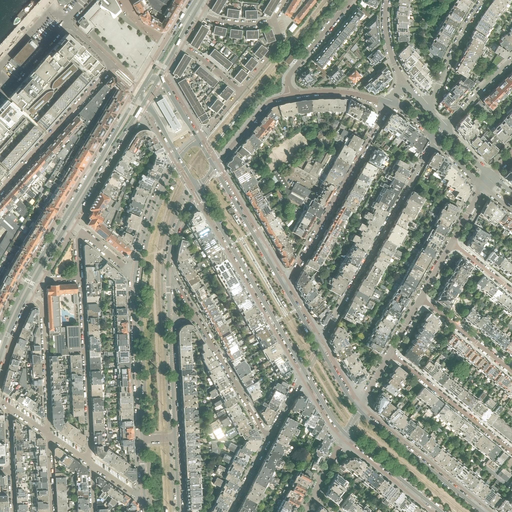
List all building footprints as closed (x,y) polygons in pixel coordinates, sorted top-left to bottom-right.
[(90,20),(100,9),(103,7),(110,12),(114,14),(114,15),(115,15),(115,14),(116,14),(117,13),(120,10),(121,9),(119,6),(115,0),(98,0),(98,1),(97,0),(97,1),(82,18),(81,17),(77,22),(79,24),(80,24),(79,26),(78,26),(78,27),(79,28),(84,33),(87,35),(88,34),(92,29),(89,25),(89,24),(88,23),(90,20)] [(136,10),(146,4),(148,2),(146,0),(140,0),(133,5),(136,10)] [(146,0),(148,2),(150,6),(151,7),(156,11),(160,13),(163,14),(167,7),(171,1),(170,0),(146,0)] [(221,9),(223,4),(217,0),(214,5),(221,9)] [(296,7),(298,2),(294,0),(292,0),(290,4),(296,8),(297,7),(296,7)] [(466,8),(468,6),(458,0),(455,0),(454,1),(453,4),(464,11),(465,11),(467,9),(466,8)] [(506,6),(498,0),(493,0),(492,1),(492,2),(492,3),(502,11),(504,8),(504,9),(506,6)] [(165,16),(172,20),(176,13),(180,6),(171,1),(163,14),(165,16)] [(313,6),(307,1),(306,2),(307,3),(304,6),(309,10),(313,6)] [(409,7),(410,4),(398,1),(398,5),(396,4),(396,7),(398,7),(398,8),(413,10),(413,7),(409,7)] [(272,11),(275,6),(268,2),(266,7),(272,11)] [(502,11),(492,3),(490,5),(489,5),(488,6),(488,7),(488,8),(498,16),(500,13),(500,14),(503,11),(502,11)] [(136,10),(139,15),(151,7),(150,6),(146,4),(136,10)] [(287,10),(292,13),(293,12),(292,12),(295,8),(296,9),(296,8),(290,4),(287,9),(287,10)] [(464,11),(453,4),(449,10),(461,17),(463,14),(463,13),(464,11)] [(218,14),(221,9),(214,5),(211,10),(218,14)] [(305,15),(309,10),(304,6),(301,10),(300,10),(305,15)] [(142,21),(153,27),(157,22),(158,20),(150,16),(153,13),(154,14),(156,11),(151,7),(139,15),(142,21)] [(270,16),(272,11),(266,7),(263,12),(265,13),(264,15),(266,17),(268,15),(270,16)] [(358,19),(363,13),(361,11),(357,8),(354,11),(353,11),(352,12),(353,13),(352,14),(358,19)] [(498,16),(488,8),(486,10),(485,10),(484,12),(485,13),(484,14),(495,21),(496,19),(497,19),(499,16),(498,16)] [(233,9),(232,17),(238,18),(238,17),(240,17),(240,15),(238,14),(239,10),(233,9)] [(251,10),(251,18),(257,18),(258,17),(260,17),(260,14),(257,14),(256,10),(251,10)] [(305,15),(300,10),(299,11),(300,12),(297,15),(302,19),(305,15)] [(460,20),(461,17),(449,10),(446,16),(457,22),(458,20),(460,20)] [(356,22),(358,19),(352,14),(351,14),(350,15),(349,16),(349,17),(347,19),(354,25),(356,26),(358,24),(356,22)] [(495,21),(484,14),(482,16),(481,18),(481,19),(492,27),(495,21)] [(302,19),(297,15),(295,18),(294,17),(293,18),(294,19),(293,20),(298,24),(302,19)] [(166,30),(172,20),(165,16),(160,23),(159,22),(158,22),(157,22),(153,27),(160,31),(166,30)] [(364,27),(367,31),(377,23),(375,21),(377,20),(377,18),(376,17),(376,16),(364,27)] [(457,22),(446,16),(443,21),(454,28),(455,26),(457,26),(458,23),(457,22)] [(352,30),(356,26),(354,25),(347,19),(346,21),(345,21),(344,23),(352,30)] [(489,32),(492,27),(481,19),(479,21),(478,21),(477,23),(478,24),(477,25),(489,32)] [(455,29),(454,28),(443,21),(440,27),(451,34),(452,32),(453,32),(455,29)] [(352,30),(344,23),(343,23),(342,25),(342,26),(341,28),(349,35),(352,30)] [(377,23),(367,31),(364,34),(368,38),(377,29),(376,28),(377,27),(377,25),(376,24),(377,23)] [(199,30),(205,34),(208,29),(209,27),(208,26),(205,24),(204,26),(202,25),(199,30)] [(489,32),(477,25),(476,26),(475,27),(474,28),(474,29),(474,30),(475,30),(485,37),(489,32)] [(451,34),(440,27),(438,30),(437,33),(448,39),(449,38),(451,37),(452,35),(451,34)] [(345,39),(349,35),(341,28),(339,29),(338,29),(337,31),(345,39)] [(378,30),(377,29),(368,38),(365,41),(369,45),(378,36),(377,35),(378,33),(378,32),(377,31),(378,30)] [(203,39),(205,34),(199,30),(196,35),(203,39)] [(472,38),(486,47),(486,46),(485,46),(485,45),(485,44),(483,43),(487,38),(485,37),(475,30),(474,31),(472,32),(473,34),(470,37),(472,38)] [(345,39),(337,31),(336,31),(336,32),(335,33),(335,34),(334,36),(342,43),(345,39)] [(409,33),(398,34),(398,35),(396,35),(396,37),(398,37),(398,41),(399,40),(400,42),(408,40),(409,40),(409,36),(415,35),(415,33),(409,33)] [(448,39),(437,33),(434,39),(445,45),(446,44),(447,43),(449,41),(448,39)] [(511,36),(509,33),(507,35),(506,34),(503,37),(506,40),(511,45),(511,36)] [(45,131),(103,67),(94,60),(83,50),(83,49),(66,34),(56,45),(47,55),(37,67),(27,77),(17,88),(18,88),(8,98),(45,131)] [(275,40),(273,34),(265,37),(267,43),(273,41),(275,40)] [(200,44),(203,39),(196,35),(193,40),(200,44)] [(339,47),(342,43),(334,36),(332,38),(331,38),(330,40),(339,47)] [(378,37),(378,36),(369,45),(366,47),(370,52),(379,43),(377,41),(379,40),(379,38),(378,37)] [(511,48),(511,46),(511,45),(506,40),(503,37),(500,39),(502,41),(499,43),(499,44),(500,45),(499,46),(508,51),(508,52),(511,49),(511,48)] [(483,51),(486,47),(472,38),(469,42),(468,41),(466,45),(467,46),(466,47),(466,48),(481,57),(484,51),(483,51)] [(19,66),(38,46),(30,39),(11,59),(19,66)] [(446,47),(445,45),(434,39),(431,44),(443,52),(444,52),(443,51),(443,50),(444,50),(446,47)] [(197,49),(200,44),(193,40),(190,45),(197,49)] [(335,51),(339,47),(330,40),(328,42),(328,43),(327,44),(335,51)] [(402,61),(413,51),(410,48),(413,45),(411,43),(413,41),(412,40),(408,44),(404,47),(399,52),(397,54),(398,56),(399,57),(399,58),(399,59),(400,60),(401,61),(402,61)] [(335,51),(327,44),(325,46),(324,46),(323,48),(332,55),(335,51)] [(443,52),(431,44),(428,49),(432,54),(433,53),(440,57),(441,55),(442,55),(443,52)] [(258,49),(264,54),(267,50),(261,45),(258,49)] [(508,51),(499,46),(498,45),(493,51),(498,55),(500,53),(503,55),(504,55),(508,52),(508,51)] [(332,55),(323,48),(321,50),(321,51),(320,53),(328,60),(332,55)] [(481,57),(466,48),(465,48),(464,50),(464,51),(462,54),(463,55),(475,62),(476,63),(477,62),(478,60),(479,61),(481,58),(480,57),(481,57)] [(209,55),(214,58),(219,52),(214,49),(209,55)] [(260,59),(264,54),(258,49),(254,54),(260,59)] [(374,64),(383,56),(380,53),(381,53),(380,52),(380,51),(379,50),(378,49),(377,49),(374,52),(373,51),(372,50),(369,53),(370,54),(367,57),(369,60),(370,62),(369,62),(371,64),(373,63),(374,64)] [(415,49),(413,51),(402,61),(401,62),(401,64),(403,66),(402,66),(402,67),(403,68),(404,69),(405,69),(406,70),(417,59),(413,54),(417,51),(415,49)] [(214,58),(218,62),(223,56),(219,52),(214,58)] [(289,64),(296,55),(292,52),(285,61),(289,64)] [(328,60),(320,53),(319,54),(318,55),(316,56),(325,64),(328,60)] [(441,57),(440,57),(433,53),(432,54),(439,62),(441,57)] [(181,59),(188,63),(191,58),(190,58),(184,54),(181,59)] [(471,68),(475,62),(463,55),(462,55),(460,57),(460,58),(458,61),(468,68),(472,70),(473,69),(471,68)] [(218,62),(222,66),(227,59),(223,56),(218,62)] [(227,59),(222,66),(227,69),(232,63),(233,64),(238,58),(235,56),(230,62),(227,59)] [(325,64),(316,56),(316,57),(314,58),(315,59),(313,61),(318,66),(322,68),(325,64)] [(247,61),(254,66),(257,62),(251,57),(247,61)] [(420,57),(417,59),(406,70),(405,70),(405,71),(408,73),(407,74),(408,75),(408,76),(409,77),(410,77),(421,67),(417,62),(421,58),(420,57)] [(181,59),(178,64),(185,68),(188,63),(181,59)] [(250,71),(254,66),(247,61),(244,66),(250,71)] [(468,68),(458,61),(457,62),(455,64),(456,65),(453,69),(457,71),(459,73),(465,77),(466,77),(467,76),(469,75),(468,73),(469,73),(466,71),(468,68)] [(354,83),(361,77),(354,69),(357,66),(358,68),(362,65),(360,62),(356,65),(350,70),(352,72),(347,77),(350,80),(351,79),(354,83)] [(182,73),(185,68),(178,64),(175,69),(182,73)] [(415,84),(430,71),(427,67),(424,71),(422,69),(426,65),(425,64),(421,67),(410,77),(410,78),(413,81),(412,81),(413,81),(413,82),(414,83),(415,84)] [(194,73),(199,77),(204,71),(199,67),(194,73)] [(327,79),(329,81),(340,71),(337,67),(327,75),(329,77),(327,79)] [(374,76),(383,86),(387,83),(386,82),(390,78),(390,76),(388,74),(389,72),(388,70),(388,69),(386,67),(385,67),(380,71),(379,69),(376,72),(377,73),(374,76)] [(179,78),(182,73),(175,69),(172,74),(174,75),(173,77),(176,79),(177,77),(179,78)] [(237,73),(243,78),(247,74),(241,69),(237,73)] [(299,83),(299,84),(312,74),(308,69),(304,72),(301,74),(302,75),(299,77),(300,78),(299,79),(298,80),(298,82),(299,83)] [(203,80),(208,74),(204,71),(199,77),(203,80)] [(340,71),(329,81),(332,83),(333,82),(335,84),(344,75),(340,71)] [(364,80),(370,74),(367,71),(361,77),(364,80)] [(370,74),(364,80),(366,82),(367,81),(368,82),(363,86),(363,87),(365,89),(367,89),(368,91),(370,89),(373,92),(374,92),(378,89),(379,90),(383,86),(374,76),(375,75),(374,74),(375,72),(373,71),(370,74)] [(430,71),(415,84),(416,86),(417,88),(419,88),(421,89),(421,90),(421,91),(421,92),(422,92),(423,93),(424,93),(427,91),(427,90),(428,89),(427,87),(430,85),(429,84),(431,83),(432,80),(433,78),(431,76),(432,76),(429,72),(430,71)] [(240,83),(243,78),(237,73),(234,78),(237,80),(240,83)] [(203,80),(207,84),(212,78),(208,74),(203,80)] [(312,74),(299,84),(300,84),(301,85),(302,86),(304,86),(305,85),(306,86),(309,84),(309,85),(312,83),(316,80),(312,74)] [(465,77),(460,81),(468,89),(469,89),(470,89),(472,87),(472,85),(474,83),(475,82),(466,77),(465,77)] [(63,131),(43,152),(57,165),(61,160),(63,161),(66,164),(80,172),(84,166),(85,164),(88,160),(90,155),(91,154),(92,152),(95,148),(95,147),(100,139),(105,130),(106,129),(112,119),(128,93),(125,91),(127,89),(121,83),(115,78),(114,78),(113,79),(111,78),(110,79),(89,102),(63,131)] [(212,78),(207,84),(212,88),(214,85),(217,82),(212,78)] [(510,91),(511,88),(511,84),(505,78),(501,82),(510,91)] [(180,88),(187,84),(184,79),(178,83),(180,88)] [(468,89),(460,81),(459,80),(454,85),(464,94),(464,93),(465,93),(467,91),(467,90),(468,89)] [(510,91),(501,82),(496,87),(505,96),(510,91)] [(190,89),(187,84),(180,88),(183,93),(190,89)] [(462,95),(464,94),(454,85),(450,89),(451,90),(456,96),(459,99),(459,98),(460,98),(461,97),(462,96),(462,95)] [(222,91),(229,96),(232,92),(227,87),(226,87),(222,91)] [(505,96),(496,87),(494,89),(492,90),(492,91),(500,100),(502,98),(505,96)] [(193,94),(190,89),(183,93),(186,98),(193,94)] [(443,106),(445,108),(456,96),(451,90),(449,92),(446,94),(445,93),(443,96),(444,97),(443,98),(443,99),(439,103),(443,107),(443,106)] [(225,101),(229,96),(222,91),(219,96),(225,101)] [(496,105),(500,100),(492,91),(491,92),(489,93),(489,94),(487,96),(496,105)] [(186,98),(189,103),(196,99),(193,94),(186,98)] [(459,99),(456,96),(445,108),(447,109),(446,110),(449,113),(454,109),(455,109),(460,103),(458,101),(459,99)] [(496,105),(487,96),(482,100),(484,102),(483,103),(489,109),(490,108),(491,109),(496,105)] [(163,98),(155,102),(172,130),(180,126),(176,120),(170,123),(166,116),(172,113),(163,98)] [(198,104),(196,99),(189,103),(192,108),(198,104)] [(214,102),(213,104),(214,105),(219,109),(223,104),(222,104),(217,99),(214,102)] [(327,111),(327,100),(322,100),(321,99),(320,100),(318,100),(317,100),(316,100),(311,100),(311,112),(317,112),(317,113),(317,115),(318,123),(320,122),(322,122),(322,119),(320,119),(319,115),(320,115),(319,113),(319,112),(327,111)] [(327,100),(327,111),(343,112),(343,111),(344,106),(344,105),(345,105),(346,101),(347,100),(344,100),(339,100),(338,99),(336,100),(335,100),(334,99),(333,100),(327,100)] [(5,100),(0,106),(0,121),(2,123),(8,129),(21,115),(21,114),(5,100)] [(306,113),(311,112),(311,100),(305,101),(304,101),(303,101),(302,102),(300,101),(299,102),(294,102),(296,114),(306,113)] [(346,114),(351,117),(358,104),(357,104),(357,103),(355,102),(354,102),(353,102),(350,100),(346,113),(346,114)] [(490,112),(479,101),(474,106),(481,113),(485,117),(490,112)] [(291,115),(296,114),(294,102),(289,104),(287,103),(286,104),(285,104),(284,104),(283,105),(278,106),(280,116),(281,118),(291,115)] [(195,112),(201,108),(199,104),(198,104),(192,108),(195,112)] [(215,113),(219,109),(214,105),(213,104),(209,108),(215,113)] [(357,120),(364,107),(362,106),(362,105),(362,104),(361,104),(360,104),(360,105),(358,104),(351,117),(357,120)] [(280,116),(278,106),(272,108),(270,111),(278,117),(280,116)] [(357,120),(362,123),(369,111),(367,109),(367,108),(365,107),(364,107),(357,120)] [(204,113),(201,108),(195,112),(198,117),(204,113)] [(369,111),(362,123),(366,125),(365,126),(367,127),(366,129),(368,129),(375,116),(375,115),(375,114),(373,113),(373,111),(371,110),(369,111)] [(461,135),(472,122),(469,119),(470,118),(468,116),(472,111),(470,110),(466,114),(458,123),(456,126),(456,129),(458,131),(458,132),(461,135)] [(278,117),(270,111),(266,116),(274,122),(277,117),(278,117)] [(176,120),(172,113),(166,116),(170,123),(176,120)] [(207,118),(204,113),(198,117),(200,122),(207,118)] [(390,132),(400,119),(400,118),(398,116),(396,116),(394,114),(392,114),(390,118),(388,117),(387,119),(381,129),(379,134),(380,136),(383,132),(382,131),(383,130),(384,132),(386,129),(390,132)] [(504,117),(502,119),(511,128),(511,119),(507,114),(505,117),(504,117)] [(468,143),(468,142),(478,131),(479,130),(475,127),(476,126),(474,124),(477,120),(478,120),(481,117),(479,115),(476,119),(472,122),(461,135),(464,138),(464,140),(468,143)] [(42,134),(22,116),(9,130),(8,131),(0,124),(0,162),(9,171),(42,134)] [(207,118),(200,122),(202,125),(206,124),(209,121),(208,120),(211,118),(210,116),(207,118)] [(276,123),(274,122),(266,116),(265,118),(264,118),(262,120),(273,129),(274,127),(273,126),(276,123)] [(393,134),(396,137),(407,123),(407,122),(405,121),(403,120),(403,121),(400,119),(390,132),(386,137),(387,137),(388,138),(391,135),(390,134),(391,133),(393,135),(393,134)] [(502,120),(498,124),(509,135),(510,134),(511,134),(511,133),(511,128),(502,119),(502,120)] [(273,129),(262,120),(260,122),(261,123),(259,125),(268,133),(270,130),(271,131),(273,129)] [(403,142),(413,128),(413,127),(412,127),(412,126),(411,126),(410,126),(410,125),(409,126),(408,126),(408,125),(407,124),(407,123),(396,137),(393,142),(392,143),(394,145),(395,143),(398,140),(397,139),(398,138),(399,140),(400,139),(403,142)] [(494,138),(496,136),(503,142),(506,139),(507,139),(509,137),(509,136),(509,135),(498,124),(495,127),(494,126),(492,128),(489,125),(487,124),(485,126),(487,127),(489,129),(487,131),(488,132),(490,130),(495,135),(493,137),(494,138)] [(266,135),(268,133),(259,125),(257,128),(256,127),(254,129),(265,138),(267,136),(266,135)] [(410,147),(419,135),(417,132),(418,131),(417,131),(417,130),(416,130),(416,129),(415,129),(414,129),(413,128),(403,142),(407,145),(406,145),(407,145),(406,147),(407,148),(407,149),(405,148),(404,150),(405,151),(404,153),(405,154),(406,152),(410,147)] [(265,138),(254,129),(253,131),(254,132),(251,135),(261,142),(263,140),(264,140),(265,138)] [(143,136),(144,130),(142,130),(138,131),(135,133),(133,136),(138,139),(140,137),(143,136)] [(149,137),(150,139),(155,136),(152,133),(149,131),(146,130),(144,130),(143,136),(147,137),(147,136),(149,137)] [(343,130),(340,135),(358,146),(361,140),(355,136),(343,130)] [(472,147),(474,148),(484,137),(488,132),(487,131),(483,134),(484,135),(483,136),(478,131),(468,142),(468,144),(470,145),(472,145),(473,146),(472,147)] [(313,144),(322,137),(319,132),(318,132),(317,133),(318,134),(317,134),(317,135),(311,140),(313,144)] [(355,152),(358,146),(340,135),(335,133),(331,138),(342,144),(341,145),(342,145),(355,152)] [(411,162),(414,163),(416,159),(425,143),(425,142),(426,141),(425,140),(425,139),(424,138),(424,137),(423,136),(421,134),(420,135),(419,135),(410,147),(416,152),(414,154),(413,157),(415,158),(414,159),(413,159),(411,162)] [(253,149),(254,150),(256,148),(257,149),(259,146),(258,145),(260,142),(261,142),(251,135),(249,137),(248,137),(246,139),(247,139),(253,149)] [(133,136),(130,141),(133,143),(132,144),(135,146),(134,146),(138,149),(141,144),(140,143),(141,141),(138,139),(133,136)] [(148,148),(158,142),(155,136),(150,139),(146,141),(147,143),(145,144),(148,148)] [(496,136),(494,138),(479,154),(479,155),(482,158),(483,158),(487,162),(488,162),(491,160),(490,158),(490,157),(498,149),(494,145),(492,143),(494,141),(496,143),(497,142),(499,145),(500,145),(503,142),(496,136)] [(479,154),(494,138),(493,137),(489,140),(490,141),(489,142),(484,137),(474,148),(474,150),(476,152),(477,152),(477,151),(478,152),(478,153),(479,154)] [(241,147),(240,146),(249,153),(250,156),(254,151),(254,150),(253,149),(247,139),(245,140),(244,142),(245,142),(241,147)] [(135,154),(138,149),(134,146),(135,146),(132,144),(133,143),(130,141),(126,148),(135,154)] [(153,152),(161,148),(161,147),(158,142),(148,148),(150,152),(151,151),(152,153),(153,152)] [(348,164),(355,152),(342,145),(336,157),(348,164)] [(252,159),(250,156),(249,153),(240,146),(233,154),(234,155),(231,156),(231,159),(238,164),(239,166),(242,165),(245,163),(243,160),(246,157),(248,161),(252,159)] [(122,154),(139,164),(140,162),(137,159),(132,156),(133,155),(134,155),(135,154),(126,148),(122,154)] [(153,164),(162,169),(164,166),(165,165),(165,163),(166,158),(165,155),(165,154),(164,153),(163,151),(161,148),(153,152),(155,156),(153,164)] [(341,176),(348,164),(336,157),(322,149),(321,151),(322,152),(317,162),(341,176)] [(384,170),(386,166),(384,165),(386,161),(387,160),(387,158),(382,155),(383,154),(377,150),(376,152),(374,151),(367,163),(377,169),(378,167),(384,170)] [(43,152),(40,157),(48,165),(54,170),(54,171),(57,165),(43,152)] [(433,170),(434,171),(442,158),(442,157),(442,156),(439,154),(438,154),(438,155),(435,153),(433,154),(432,155),(423,171),(425,172),(429,166),(431,167),(430,168),(433,170)] [(139,164),(122,154),(119,160),(132,167),(135,169),(139,164)] [(40,157),(35,161),(44,169),(49,174),(52,171),(53,171),(54,170),(48,165),(40,157)] [(441,180),(449,165),(450,164),(448,163),(448,162),(446,161),(446,160),(442,158),(434,171),(434,172),(441,176),(440,179),(441,180)] [(231,171),(239,166),(238,164),(231,159),(231,160),(229,162),(229,161),(229,162),(226,163),(225,166),(228,168),(227,170),(229,173),(231,171)] [(394,164),(405,170),(407,165),(400,161),(397,159),(394,164)] [(61,160),(57,165),(77,177),(80,172),(66,164),(63,161),(61,160)] [(131,170),(132,167),(119,160),(116,165),(132,174),(133,171),(131,170)] [(35,161),(32,166),(40,173),(44,169),(35,161)] [(334,188),(341,176),(317,162),(315,161),(308,173),(334,188)] [(374,174),(377,169),(367,163),(365,162),(365,163),(364,163),(363,164),(363,165),(363,166),(362,168),(374,174)] [(235,178),(249,170),(253,167),(253,166),(248,169),(245,163),(242,165),(239,166),(231,171),(231,173),(232,175),(233,175),(235,178)] [(150,170),(159,175),(163,169),(162,169),(153,164),(153,165),(152,164),(150,170)] [(409,172),(405,170),(394,164),(391,169),(406,177),(406,178),(408,174),(409,172)] [(53,171),(51,176),(71,188),(74,182),(77,177),(57,165),(54,171),(54,170),(53,171)] [(132,174),(116,165),(113,170),(121,175),(129,179),(132,174)] [(330,196),(334,188),(308,173),(294,166),(294,165),(293,166),(287,169),(325,191),(324,194),(329,196),(330,196)] [(446,191),(457,173),(457,172),(455,170),(453,169),(453,167),(449,165),(441,180),(440,181),(445,184),(445,185),(446,186),(443,192),(445,193),(446,191)] [(32,166),(28,169),(43,182),(45,184),(47,182),(48,180),(40,173),(32,166)] [(406,177),(391,169),(386,166),(384,170),(383,173),(386,174),(402,184),(405,179),(404,179),(406,177)] [(265,169),(268,177),(269,178),(273,175),(274,175),(280,172),(279,170),(278,170),(275,171),(274,172),(272,173),(269,167),(268,168),(265,169)] [(371,180),(374,174),(362,168),(361,168),(360,170),(360,171),(359,174),(371,180)] [(28,169),(25,173),(43,188),(44,186),(45,184),(43,182),(28,169)] [(159,176),(159,175),(150,170),(149,170),(147,169),(144,175),(153,180),(156,181),(159,176)] [(252,175),(249,170),(235,178),(235,179),(236,182),(237,182),(239,185),(253,176),(253,177),(257,174),(257,173),(252,175)] [(108,177),(121,185),(122,184),(126,186),(127,184),(125,183),(121,181),(123,178),(119,176),(112,171),(108,177)] [(153,180),(144,175),(144,176),(142,174),(141,175),(134,172),(139,175),(138,176),(140,177),(138,181),(150,186),(150,185),(151,185),(152,183),(153,180)] [(274,175),(270,177),(271,179),(272,181),(273,182),(274,184),(278,181),(284,192),(287,198),(305,208),(306,206),(320,214),(324,207),(312,201),(292,189),(290,191),(286,189),(288,187),(288,186),(280,173),(280,172),(274,175)] [(25,173),(22,176),(33,186),(34,187),(40,193),(41,193),(43,188),(25,173)] [(452,196),(454,197),(463,181),(464,179),(462,178),(462,177),(461,176),(460,175),(457,173),(446,191),(452,195),(452,196)] [(371,180),(359,174),(358,174),(357,174),(357,175),(357,176),(357,177),(356,179),(368,185),(371,180)] [(399,190),(402,184),(386,174),(384,177),(387,179),(385,181),(390,184),(389,185),(399,190)] [(22,176),(19,180),(27,188),(29,189),(33,186),(22,176)] [(45,184),(44,186),(46,187),(46,186),(48,187),(54,191),(52,194),(63,201),(66,196),(67,195),(71,188),(51,176),(48,180),(47,182),(45,184)] [(244,193),(255,183),(256,184),(258,182),(257,181),(256,182),(253,177),(253,176),(239,185),(239,186),(240,188),(241,188),(244,193)] [(120,187),(121,185),(108,177),(105,182),(113,187),(115,184),(120,187)] [(365,191),(368,185),(356,179),(355,179),(354,181),(354,182),(353,184),(365,191)] [(19,180),(15,184),(27,194),(32,199),(33,200),(36,196),(29,189),(27,188),(19,180)] [(148,190),(150,186),(138,181),(137,183),(136,187),(147,192),(148,190)] [(455,203),(461,206),(470,189),(470,186),(467,185),(467,183),(463,181),(454,197),(455,197),(455,199),(457,200),(458,199),(461,201),(460,202),(457,200),(455,203)] [(111,189),(113,187),(105,182),(102,188),(115,196),(117,193),(111,189)] [(399,190),(389,185),(388,186),(381,182),(379,186),(383,188),(382,189),(395,196),(399,190)] [(247,199),(260,192),(255,184),(255,183),(244,193),(247,199)] [(295,183),(292,189),(312,201),(324,207),(328,200),(327,199),(322,196),(321,198),(316,195),(295,183)] [(15,184),(12,188),(23,197),(24,198),(27,194),(15,184)] [(362,196),(365,191),(353,184),(352,184),(352,185),(351,185),(351,186),(351,187),(350,190),(362,196)] [(34,187),(31,189),(39,196),(40,193),(34,187)] [(146,195),(147,192),(136,187),(135,189),(133,193),(145,198),(145,197),(146,197),(146,196),(146,195)] [(12,188),(8,191),(17,199),(19,201),(23,197),(12,188)] [(114,197),(115,196),(102,188),(99,193),(109,199),(110,199),(111,196),(114,197)] [(392,201),(395,196),(382,189),(380,193),(378,191),(377,194),(379,195),(378,196),(385,200),(386,197),(392,201)] [(45,190),(42,194),(43,194),(46,196),(49,198),(60,205),(61,204),(63,201),(52,194),(45,190)] [(359,202),(362,196),(350,190),(349,190),(347,193),(348,193),(347,195),(359,202)] [(408,199),(420,206),(423,199),(417,196),(419,193),(413,190),(411,192),(412,193),(410,196),(409,196),(408,199)] [(8,191),(5,195),(14,203),(21,209),(22,210),(18,213),(22,217),(29,210),(28,209),(26,207),(24,206),(21,202),(19,201),(17,199),(8,191)] [(247,199),(251,206),(264,198),(263,197),(260,192),(247,199)] [(255,212),(267,205),(269,204),(267,201),(271,198),(270,195),(272,194),(271,192),(264,196),(263,197),(264,198),(251,206),(255,212)] [(87,225),(104,240),(112,230),(102,222),(104,219),(108,213),(105,211),(109,206),(106,204),(109,199),(99,193),(89,210),(92,211),(88,218),(90,219),(87,225)] [(144,199),(145,198),(133,193),(130,199),(142,204),(143,202),(144,201),(145,200),(144,199)] [(5,195),(2,199),(11,206),(14,203),(5,195)] [(359,202),(347,195),(346,196),(345,196),(345,197),(345,198),(344,200),(356,207),(359,202)] [(46,196),(44,201),(47,203),(58,209),(60,205),(49,198),(46,196)] [(386,212),(392,201),(386,197),(385,200),(378,196),(376,200),(374,202),(373,202),(372,204),(386,212)] [(2,199),(0,200),(0,203),(7,210),(10,212),(13,208),(11,206),(2,199)] [(128,206),(140,210),(141,207),(142,205),(142,204),(130,199),(128,206)] [(420,206),(408,199),(406,202),(407,203),(405,206),(416,212),(420,206)] [(356,207),(344,200),(343,201),(341,203),(342,204),(341,206),(351,212),(353,212),(356,207)] [(459,209),(454,206),(442,200),(442,201),(446,204),(442,209),(455,217),(459,209)] [(486,219),(496,206),(492,203),(489,200),(487,201),(478,215),(481,218),(482,217),(486,219)] [(0,203),(0,209),(13,221),(16,218),(8,211),(7,210),(0,203)] [(39,216),(50,222),(52,219),(51,219),(52,216),(53,215),(54,214),(55,212),(56,212),(58,209),(47,203),(43,209),(42,209),(40,212),(41,213),(39,216)] [(386,212),(372,204),(370,207),(371,207),(373,208),(372,209),(371,211),(372,211),(383,218),(386,212)] [(255,212),(259,219),(271,211),(267,205),(255,212)] [(126,212),(129,213),(138,217),(139,214),(140,212),(139,212),(140,211),(140,210),(128,206),(126,212)] [(263,225),(275,218),(272,213),(276,211),(275,209),(278,208),(277,206),(271,210),(272,211),(271,211),(259,219),(263,225)] [(305,208),(304,211),(315,217),(317,219),(318,218),(319,216),(320,214),(306,206),(305,208)] [(348,217),(351,212),(341,206),(340,208),(338,208),(337,211),(348,217)] [(412,219),(416,212),(405,206),(403,210),(402,209),(400,212),(411,219),(412,219)] [(497,207),(496,206),(486,219),(486,220),(487,219),(490,222),(489,222),(495,226),(497,224),(495,223),(496,222),(504,212),(500,209),(497,207)] [(451,224),(455,217),(442,209),(438,207),(438,208),(440,210),(437,216),(451,224)] [(291,213),(288,208),(286,212),(279,216),(281,218),(284,216),(285,217),(291,213)] [(0,209),(0,216),(17,232),(18,230),(20,227),(13,221),(0,209)] [(189,228),(203,220),(204,219),(200,213),(199,212),(198,211),(196,211),(194,211),(193,212),(191,214),(189,219),(187,224),(189,228)] [(301,216),(300,217),(312,223),(315,217),(304,211),(301,216)] [(346,221),(348,217),(337,211),(336,214),(336,215),(335,217),(345,222),(346,223),(348,221),(346,221)] [(377,229),(383,218),(372,211),(371,214),(366,211),(362,217),(367,220),(365,223),(377,229)] [(400,212),(397,218),(409,225),(415,228),(417,225),(410,221),(410,220),(411,219),(400,212)] [(448,229),(451,224),(437,216),(431,212),(429,212),(428,213),(430,214),(433,216),(433,217),(437,219),(435,222),(448,229)] [(504,213),(504,212),(496,222),(502,226),(509,217),(506,215),(505,215),(503,213),(504,213)] [(125,216),(124,219),(138,225),(140,218),(138,217),(129,213),(128,217),(125,216)] [(235,213),(232,215),(237,224),(240,222),(235,213)] [(0,216),(0,224),(1,225),(3,227),(6,230),(8,232),(14,237),(14,236),(15,236),(17,232),(0,216)] [(31,229),(42,236),(44,232),(43,232),(44,229),(45,229),(46,228),(47,226),(47,225),(48,226),(50,222),(39,216),(35,223),(31,229)] [(312,223),(300,217),(297,222),(309,228),(312,223)] [(342,228),(345,222),(335,217),(333,219),(332,219),(331,221),(332,222),(342,228)] [(503,235),(511,222),(511,220),(511,219),(509,217),(502,226),(505,228),(504,230),(502,234),(503,235)] [(263,225),(266,232),(279,224),(275,218),(263,225)] [(409,225),(397,218),(393,224),(405,231),(407,228),(412,231),(413,231),(415,228),(409,225)] [(137,226),(138,225),(124,219),(123,221),(121,220),(119,224),(121,224),(120,225),(136,231),(137,226)] [(191,230),(193,233),(206,225),(207,224),(205,222),(204,222),(203,220),(189,228),(184,231),(183,232),(185,233),(185,231),(187,230),(187,231),(188,230),(189,229),(190,231),(191,230)] [(448,229),(435,222),(431,220),(430,221),(435,224),(433,226),(432,225),(430,229),(431,230),(444,237),(448,229)] [(306,234),(309,228),(297,222),(295,227),(306,234)] [(342,228),(332,222),(331,222),(330,223),(330,224),(330,225),(328,228),(329,228),(339,233),(341,235),(343,232),(340,231),(342,228)] [(370,241),(377,229),(365,223),(364,225),(359,222),(356,229),(360,231),(359,234),(370,241)] [(511,234),(511,233),(511,222),(503,235),(504,236),(508,231),(511,234)] [(270,238),(282,231),(279,224),(266,232),(270,238)] [(393,224),(384,241),(395,247),(397,248),(400,243),(402,245),(407,237),(404,236),(407,232),(405,231),(393,224)] [(135,233),(136,231),(120,225),(122,226),(122,227),(123,228),(122,231),(122,232),(134,237),(135,233)] [(197,239),(210,231),(210,230),(209,228),(208,228),(206,225),(193,233),(187,236),(188,238),(194,234),(197,239)] [(303,239),(306,234),(295,227),(292,232),(303,239)] [(24,240),(23,242),(23,243),(34,249),(36,246),(35,245),(36,243),(37,242),(38,241),(39,238),(40,239),(42,236),(31,229),(29,228),(25,234),(27,236),(25,240),(24,240)] [(339,233),(329,228),(327,230),(326,230),(325,233),(336,239),(339,233)] [(473,234),(485,241),(489,234),(487,233),(487,234),(480,230),(475,228),(472,233),(473,234)] [(131,246),(120,237),(112,230),(104,240),(125,258),(131,251),(129,250),(132,247),(131,246)] [(439,244),(444,237),(431,230),(428,236),(424,233),(422,236),(427,238),(427,237),(439,244)] [(200,245),(213,237),(213,236),(212,234),(211,234),(210,231),(197,239),(192,242),(192,243),(197,240),(200,245)] [(270,238),(274,244),(286,237),(282,231),(270,238)] [(8,232),(0,245),(0,246),(5,252),(6,250),(10,244),(14,237),(8,232)] [(131,246),(134,237),(122,232),(121,235),(120,237),(131,246)] [(336,239),(325,233),(323,235),(324,236),(323,238),(333,244),(336,239)] [(364,252),(370,241),(359,234),(357,236),(353,234),(352,236),(351,235),(351,234),(349,233),(347,237),(349,238),(350,238),(350,240),(354,242),(353,245),(352,245),(364,252)] [(482,247),(485,241),(473,234),(472,236),(470,236),(469,240),(482,247)] [(201,246),(204,251),(214,245),(214,244),(217,243),(217,242),(216,240),(215,240),(213,237),(200,245),(198,246),(198,247),(201,246)] [(294,251),(286,237),(274,244),(282,257),(280,258),(280,259),(292,252),(294,251)] [(435,251),(439,244),(427,237),(427,238),(423,244),(435,251)] [(330,249),(333,244),(323,238),(321,241),(320,241),(319,243),(330,249)] [(478,253),(482,247),(469,240),(467,243),(467,244),(466,246),(484,261),(490,254),(488,252),(485,255),(486,255),(484,258),(478,253)] [(384,241),(381,246),(393,252),(394,250),(395,251),(394,253),(400,257),(402,253),(394,249),(395,247),(384,241)] [(17,252),(15,255),(16,256),(26,262),(28,259),(27,258),(28,256),(29,255),(29,254),(31,252),(32,252),(34,249),(23,243),(20,249),(19,250),(17,253),(17,252)] [(185,248),(187,245),(180,243),(179,247),(177,254),(185,248)] [(208,255),(209,257),(214,254),(221,250),(221,249),(220,247),(219,247),(216,243),(217,243),(214,244),(214,245),(204,251),(200,253),(202,255),(202,256),(203,257),(203,258),(204,257),(205,257),(205,256),(208,255)] [(330,249),(319,243),(317,246),(318,247),(317,249),(327,255),(330,249)] [(431,259),(435,251),(423,244),(420,250),(416,248),(415,249),(418,251),(430,258),(431,259)] [(361,258),(364,252),(352,245),(346,255),(352,258),(354,254),(361,258)] [(95,263),(97,263),(97,255),(87,246),(86,246),(85,246),(84,246),(84,247),(83,247),(84,263),(92,263),(95,263)] [(393,252),(381,246),(378,252),(389,258),(391,255),(399,259),(400,258),(402,259),(403,258),(401,257),(400,257),(394,253),(393,252)] [(176,265),(189,256),(188,254),(185,248),(177,254),(176,260),(176,265)] [(324,261),(327,255),(317,249),(316,249),(315,251),(314,252),(313,253),(314,254),(313,255),(324,261)] [(214,265),(225,258),(226,257),(225,255),(224,255),(221,251),(221,250),(214,254),(209,257),(202,262),(203,263),(203,262),(204,263),(208,263),(210,262),(213,266),(214,265)] [(430,258),(418,251),(415,257),(427,264),(428,264),(430,261),(429,260),(430,258)] [(292,252),(280,259),(285,267),(288,268),(289,267),(290,265),(289,264),(290,264),(290,263),(291,263),(291,262),(291,261),(292,261),(294,257),(296,257),(297,255),(295,254),(293,254),(292,252)] [(389,258),(378,252),(377,254),(377,255),(376,257),(375,257),(374,260),(379,263),(381,260),(388,264),(389,262),(388,261),(390,258),(389,258)] [(491,264),(498,254),(496,252),(495,254),(492,252),(490,254),(484,261),(487,263),(488,263),(490,264),(491,264)] [(496,267),(503,258),(503,257),(501,255),(499,253),(498,254),(491,264),(492,265),(492,266),(494,268),(495,267),(496,267)] [(356,267),(361,258),(354,254),(352,258),(346,255),(343,260),(356,267)] [(91,288),(96,288),(96,284),(96,282),(97,282),(100,282),(99,271),(99,269),(100,269),(106,262),(97,255),(97,263),(95,263),(95,266),(93,267),(84,267),(86,290),(91,290),(91,288)] [(321,266),(324,261),(313,255),(312,255),(311,257),(311,258),(310,260),(321,266)] [(426,266),(427,264),(415,257),(413,255),(411,258),(414,259),(412,263),(424,270),(425,269),(427,267),(426,266)] [(501,270),(509,259),(511,256),(511,255),(511,256),(511,255),(508,259),(507,258),(506,260),(503,258),(496,267),(498,269),(499,269),(501,270)] [(12,262),(8,268),(19,274),(20,271),(22,268),(24,264),(24,265),(26,262),(16,256),(12,262)] [(179,270),(191,263),(188,258),(190,257),(189,256),(176,265),(177,267),(177,268),(178,270),(179,270)] [(456,266),(469,273),(470,270),(471,269),(476,271),(477,270),(461,257),(460,257),(458,262),(456,262),(455,264),(455,266),(456,266)] [(211,278),(230,266),(230,265),(229,263),(228,263),(225,258),(214,265),(213,266),(211,267),(214,271),(215,270),(217,274),(210,278),(211,278)] [(318,270),(321,266),(310,260),(308,259),(305,265),(307,266),(321,273),(322,272),(319,271),(320,271),(318,270)] [(506,274),(511,266),(511,261),(509,259),(501,270),(503,271),(503,273),(504,274),(506,274)] [(353,273),(356,267),(343,260),(338,269),(344,272),(346,269),(353,273)] [(384,270),(388,264),(381,260),(379,263),(374,260),(373,262),(372,262),(371,265),(382,272),(383,269),(384,270)] [(105,274),(111,267),(106,262),(100,269),(100,270),(105,274)] [(183,276),(194,269),(191,263),(179,270),(180,272),(180,273),(182,275),(183,276)] [(424,270),(412,263),(409,268),(421,275),(422,275),(423,273),(423,271),(424,270)] [(297,290),(310,278),(303,271),(304,270),(305,270),(307,266),(305,265),(296,282),(295,284),(296,285),(296,286),(295,287),(297,290)] [(380,275),(382,272),(371,265),(369,268),(369,269),(368,271),(366,274),(367,274),(372,277),(374,274),(380,277),(381,275),(380,275)] [(1,273),(0,274),(0,280),(3,282),(12,287),(14,284),(13,284),(14,282),(14,281),(15,280),(16,277),(17,277),(19,274),(8,268),(5,266),(1,273)] [(221,282),(235,274),(234,274),(235,272),(234,271),(233,270),(230,266),(211,278),(212,281),(217,278),(216,277),(217,276),(221,282)] [(469,273),(456,266),(455,268),(453,268),(452,270),(452,271),(452,272),(465,278),(468,274),(472,276),(472,275),(469,273)] [(105,274),(111,279),(117,272),(111,267),(105,274)] [(420,277),(421,275),(409,268),(405,274),(418,281),(419,281),(420,278),(420,277)] [(186,281),(197,274),(194,269),(183,276),(184,277),(183,278),(185,281),(186,281)] [(347,282),(353,273),(346,269),(344,272),(338,269),(335,274),(337,275),(336,275),(347,282)] [(113,285),(126,284),(125,283),(125,281),(126,281),(126,280),(125,278),(124,278),(122,276),(117,272),(111,279),(112,280),(112,284),(113,285)] [(469,281),(465,278),(452,272),(450,275),(449,275),(447,278),(461,286),(462,284),(465,280),(468,282),(469,281)] [(188,286),(189,286),(200,279),(197,274),(186,281),(187,283),(186,284),(188,286)] [(222,283),(225,290),(235,284),(239,282),(239,281),(239,280),(238,278),(237,278),(235,274),(221,282),(220,282),(221,284),(222,283)] [(376,284),(380,277),(374,274),(372,277),(367,274),(365,276),(364,276),(363,279),(373,284),(374,285),(375,284),(376,284)] [(418,281),(405,274),(402,279),(411,284),(415,287),(416,286),(417,284),(417,283),(418,281)] [(340,296),(347,282),(336,275),(334,279),(330,277),(328,279),(325,276),(325,281),(327,281),(327,283),(331,285),(328,290),(340,296)] [(301,297),(313,287),(314,286),(316,283),(314,280),(311,282),(309,281),(310,280),(311,281),(314,278),(312,276),(310,278),(297,290),(300,292),(300,293),(300,294),(301,297)] [(479,290),(484,284),(487,280),(487,279),(485,277),(484,278),(482,276),(474,286),(477,288),(478,287),(480,289),(479,290)] [(454,299),(461,286),(447,278),(445,282),(446,283),(444,286),(442,286),(441,289),(441,290),(442,290),(441,292),(454,299)] [(191,291),(192,292),(203,285),(200,279),(189,286),(190,288),(190,289),(191,291)] [(373,287),(374,285),(373,284),(363,279),(360,285),(373,292),(379,295),(381,292),(373,287)] [(414,288),(415,287),(411,284),(402,279),(399,285),(412,292),(413,292),(414,290),(414,288)] [(0,280),(0,297),(5,300),(7,297),(6,297),(8,293),(10,290),(11,290),(12,287),(3,282),(0,280)] [(484,284),(479,290),(482,292),(482,291),(485,293),(492,284),(492,283),(490,281),(489,281),(487,280),(484,284)] [(227,292),(230,297),(243,289),(244,288),(243,286),(242,286),(239,282),(235,284),(225,290),(222,292),(221,292),(222,294),(223,293),(227,291),(227,292)] [(412,292),(399,285),(395,283),(395,284),(399,286),(395,293),(407,300),(408,300),(408,299),(409,299),(409,298),(410,297),(410,296),(410,295),(412,292)] [(48,285),(46,287),(46,294),(47,294),(48,322),(47,322),(48,328),(49,336),(55,335),(56,356),(63,356),(65,356),(66,356),(67,356),(67,352),(80,351),(78,326),(66,326),(66,328),(60,328),(58,295),(73,294),(73,304),(77,304),(76,284),(72,284),(53,285),(53,288),(51,288),(51,285),(48,285)] [(489,298),(497,288),(497,287),(495,285),(494,285),(492,284),(485,293),(484,294),(486,296),(487,295),(489,297),(489,298)] [(195,297),(207,290),(203,285),(192,292),(193,293),(193,294),(194,297),(195,297)] [(371,295),(373,292),(360,285),(356,290),(368,297),(379,302),(380,300),(371,295)] [(306,304),(318,292),(313,287),(301,297),(304,300),(304,301),(306,304)] [(91,288),(91,290),(86,290),(86,296),(97,295),(96,288),(91,288)] [(489,298),(494,302),(502,292),(502,291),(500,289),(498,289),(497,288),(489,298)] [(235,305),(248,297),(249,296),(247,293),(246,293),(243,289),(230,297),(226,299),(227,301),(232,298),(235,305)] [(197,302),(198,302),(210,296),(207,290),(195,297),(196,299),(196,300),(197,302)] [(310,309),(322,299),(319,296),(320,295),(318,294),(322,291),(321,290),(318,292),(306,304),(305,304),(307,306),(307,307),(308,308),(308,309),(309,309),(310,309)] [(353,295),(373,306),(374,303),(367,299),(368,297),(356,290),(353,295)] [(454,299),(441,292),(439,292),(438,295),(438,296),(438,297),(436,301),(447,310),(454,299)] [(500,305),(507,296),(507,295),(505,293),(503,293),(502,292),(494,302),(496,304),(497,303),(499,304),(500,305)] [(407,300),(395,293),(391,300),(403,307),(404,307),(404,306),(405,306),(405,305),(406,304),(406,303),(407,300)] [(371,310),(373,306),(353,295),(350,301),(351,302),(351,301),(362,307),(363,305),(371,310)] [(201,308),(213,301),(210,296),(198,302),(199,304),(199,305),(200,307),(201,308)] [(508,297),(507,296),(500,305),(499,304),(498,305),(501,308),(502,306),(504,308),(511,299),(509,297),(508,297)] [(240,312),(253,305),(253,304),(252,301),(250,301),(248,297),(235,305),(231,307),(232,309),(236,306),(240,312)] [(314,316),(315,316),(326,306),(322,301),(324,299),(325,298),(324,297),(322,299),(310,309),(309,310),(312,313),(312,314),(314,316)] [(402,310),(403,307),(391,300),(387,307),(384,305),(384,306),(400,314),(400,313),(401,313),(401,312),(401,311),(402,311),(402,310)] [(203,312),(204,313),(216,306),(213,301),(201,308),(202,309),(202,310),(203,312)] [(362,307),(351,301),(351,302),(350,304),(349,304),(348,306),(348,307),(359,313),(360,313),(361,310),(363,311),(365,309),(362,307)] [(94,311),(97,310),(97,304),(101,304),(101,303),(86,303),(87,309),(92,308),(92,310),(94,310),(94,311)] [(328,304),(315,316),(316,318),(315,320),(316,321),(319,323),(319,324),(321,325),(322,325),(324,324),(331,311),(328,309),(326,308),(329,305),(328,304)] [(241,322),(244,320),(257,312),(255,309),(256,308),(254,305),(253,305),(240,312),(243,318),(240,320),(241,322)] [(208,318),(219,311),(216,306),(204,313),(205,314),(205,315),(206,318),(208,318)] [(400,314),(384,306),(381,311),(383,312),(397,320),(400,314)] [(359,313),(348,307),(347,309),(346,309),(345,311),(345,312),(356,319),(358,316),(360,317),(362,314),(360,313),(359,313)] [(29,314),(28,316),(33,318),(34,316),(35,313),(38,314),(38,311),(37,309),(36,308),(35,308),(33,308),(32,308),(31,310),(29,314)] [(87,309),(87,316),(98,316),(97,312),(97,310),(94,311),(94,310),(92,310),(92,308),(87,309)] [(467,322),(469,322),(477,312),(472,308),(463,318),(465,319),(465,321),(467,322)] [(211,323),(222,316),(219,311),(208,318),(208,320),(208,321),(210,323),(211,323)] [(245,329),(262,320),(260,316),(260,315),(258,312),(257,312),(244,320),(248,326),(246,327),(246,328),(245,329)] [(357,318),(356,319),(345,312),(344,315),(343,315),(341,317),(354,324),(355,321),(357,323),(359,319),(357,318)] [(397,320),(383,312),(381,314),(382,315),(380,318),(394,325),(397,320)] [(461,318),(458,316),(452,312),(451,313),(461,321),(462,320),(461,319),(461,318)] [(473,326),(480,317),(478,315),(479,314),(477,312),(469,322),(470,323),(470,325),(472,326),(473,326)] [(425,321),(436,331),(437,331),(438,330),(435,328),(440,322),(429,313),(427,313),(426,316),(426,317),(423,320),(425,321)] [(479,329),(489,316),(488,315),(485,318),(485,317),(484,318),(481,316),(481,317),(480,317),(473,326),(476,328),(477,328),(479,329)] [(28,316),(25,322),(27,323),(28,322),(35,325),(35,324),(34,324),(35,322),(34,322),(35,319),(33,318),(28,316)] [(95,324),(98,324),(98,317),(98,316),(87,316),(87,322),(92,322),(93,323),(94,323),(95,324)] [(213,328),(214,328),(225,322),(222,316),(211,323),(212,325),(211,326),(213,328)] [(480,332),(483,334),(491,324),(488,322),(489,321),(487,319),(489,316),(479,329),(480,331),(480,332)] [(394,325),(380,318),(379,321),(378,320),(377,322),(391,331),(394,325)] [(254,334),(267,327),(264,322),(263,323),(262,320),(245,329),(246,330),(250,328),(251,330),(251,331),(252,334),(254,334)] [(435,333),(436,331),(425,321),(423,323),(422,323),(421,325),(421,326),(421,327),(432,335),(434,332),(435,333)] [(25,322),(22,328),(31,332),(32,331),(28,329),(30,326),(31,327),(32,324),(34,325),(35,325),(28,322),(27,323),(25,322)] [(88,330),(98,329),(98,325),(98,324),(95,324),(94,323),(93,323),(92,322),(87,322),(88,330)] [(217,334),(228,327),(225,322),(214,328),(215,330),(214,331),(216,333),(217,334)] [(388,336),(391,331),(377,322),(375,325),(376,326),(374,328),(388,336)] [(192,330),(194,332),(197,331),(196,329),(195,327),(193,326),(191,325),(189,325),(187,324),(186,324),(184,325),(182,326),(181,327),(179,329),(178,330),(178,331),(183,334),(190,333),(190,330),(192,330)] [(487,336),(488,337),(496,327),(494,325),(493,326),(491,324),(483,334),(485,336),(487,336)] [(30,336),(30,337),(39,337),(39,328),(36,327),(34,326),(32,331),(31,332),(30,334),(32,335),(32,336),(30,336)] [(331,345),(351,332),(351,331),(346,334),(344,331),(344,329),(342,328),(340,329),(336,326),(329,339),(328,341),(329,341),(331,345)] [(220,339),(231,332),(228,327),(217,334),(218,335),(217,336),(219,339),(220,339)] [(271,334),(267,327),(254,334),(247,338),(249,340),(254,337),(253,336),(255,335),(256,337),(255,339),(257,341),(258,341),(270,335),(271,334)] [(432,335),(421,327),(420,329),(419,329),(417,331),(418,332),(418,333),(428,340),(430,338),(432,339),(433,336),(432,335)] [(492,342),(502,330),(501,330),(500,331),(498,330),(499,329),(496,327),(488,337),(490,338),(490,340),(492,342)] [(385,342),(388,336),(374,328),(373,328),(372,331),(373,331),(371,334),(385,342)] [(88,330),(88,335),(93,335),(93,337),(95,336),(95,338),(99,337),(98,331),(98,329),(88,330)] [(446,339),(452,332),(449,330),(444,337),(446,339)] [(496,344),(498,345),(506,335),(504,333),(503,334),(501,333),(502,331),(502,330),(492,342),(495,344),(496,344)] [(190,339),(190,333),(183,334),(178,331),(178,332),(178,334),(178,339),(185,338),(185,340),(190,339)] [(223,344),(234,337),(231,332),(220,339),(221,341),(220,342),(222,344),(223,344)] [(335,353),(348,345),(345,338),(349,336),(348,335),(352,333),(351,332),(331,345),(333,348),(332,349),(334,353),(335,353)] [(445,345),(448,347),(456,337),(455,336),(455,335),(455,334),(452,332),(446,339),(443,343),(445,345)] [(20,333),(18,338),(28,341),(28,340),(27,340),(29,336),(30,335),(24,333),(23,334),(20,333)] [(428,340),(418,333),(417,334),(416,334),(414,336),(414,338),(415,338),(425,346),(427,343),(429,344),(430,342),(428,340)] [(385,342),(371,334),(369,337),(367,339),(382,347),(385,342)] [(88,344),(100,343),(100,342),(99,342),(99,338),(99,337),(95,338),(95,336),(93,337),(93,335),(88,335),(88,344)] [(270,335),(258,341),(255,343),(251,345),(253,348),(257,345),(257,344),(259,343),(260,345),(260,346),(261,349),(262,349),(275,342),(273,337),(272,338),(270,335)] [(502,349),(511,337),(509,339),(508,338),(509,337),(506,335),(498,345),(499,346),(500,347),(502,349)] [(29,342),(28,343),(30,344),(29,345),(32,345),(32,343),(31,342),(31,341),(34,341),(33,345),(39,345),(39,341),(39,339),(39,337),(30,337),(30,340),(29,342)] [(223,347),(225,349),(237,342),(234,337),(223,344),(224,346),(223,347)] [(452,348),(454,349),(462,340),(459,338),(458,338),(456,337),(448,347),(450,349),(452,348)] [(508,353),(511,347),(511,341),(510,340),(511,338),(511,337),(502,349),(505,352),(506,351),(508,353)] [(17,341),(16,342),(20,343),(20,344),(23,346),(24,346),(24,345),(26,345),(27,343),(28,343),(29,342),(28,341),(18,338),(17,341)] [(427,348),(425,346),(415,338),(414,340),(413,340),(411,342),(411,343),(412,344),(422,352),(424,349),(425,350),(427,348)] [(379,352),(382,347),(367,339),(366,342),(367,342),(365,345),(363,347),(364,347),(366,346),(372,350),(378,353),(379,352)] [(226,352),(228,356),(240,348),(238,344),(242,341),(241,340),(237,342),(225,349),(226,351),(226,352)] [(455,353),(457,354),(466,344),(464,343),(464,342),(462,340),(454,349),(456,351),(455,353)] [(16,342),(14,348),(27,351),(28,348),(26,348),(27,346),(26,345),(24,345),(24,346),(23,346),(20,344),(20,343),(16,342)] [(268,360),(281,353),(280,351),(281,351),(277,344),(276,344),(275,342),(262,349),(261,350),(262,352),(263,352),(268,360)] [(339,361),(354,352),(353,352),(349,346),(353,344),(353,342),(348,345),(335,353),(337,356),(336,357),(339,361)] [(96,351),(99,351),(99,349),(100,349),(100,347),(99,347),(99,344),(100,344),(100,343),(88,344),(89,349),(94,349),(94,350),(96,350),(96,351)] [(211,355),(204,343),(201,345),(202,347),(201,348),(203,352),(201,354),(202,356),(202,358),(203,360),(211,355)] [(422,352),(412,344),(411,346),(409,346),(408,348),(408,349),(418,358),(420,355),(422,356),(424,353),(422,352)] [(462,359),(471,348),(469,346),(468,346),(467,346),(466,344),(457,354),(458,355),(457,356),(456,357),(457,358),(458,357),(459,357),(462,359)] [(14,348),(12,353),(16,354),(16,355),(20,356),(25,358),(26,355),(22,354),(23,352),(24,352),(24,351),(27,352),(27,351),(14,348)] [(465,360),(467,362),(475,352),(474,351),(474,350),(471,348),(462,359),(464,357),(466,359),(465,360)] [(228,358),(230,361),(242,355),(243,354),(240,349),(228,356),(228,357),(228,358)] [(418,358),(408,349),(405,353),(406,353),(403,356),(416,367),(417,366),(415,364),(420,359),(418,358)] [(344,368),(344,367),(357,359),(356,356),(359,354),(358,352),(355,354),(354,352),(340,360),(342,364),(342,365),(343,368),(344,368)] [(473,365),(481,356),(478,353),(477,353),(477,354),(475,352),(467,362),(470,364),(471,363),(473,365)] [(12,353),(11,359),(21,362),(22,362),(24,363),(24,361),(21,360),(21,361),(21,360),(21,359),(21,357),(20,357),(20,356),(16,355),(16,354),(12,353)] [(270,363),(272,366),(286,359),(284,356),(282,355),(281,353),(268,360),(270,363)] [(27,355),(26,358),(29,357),(29,361),(30,363),(40,363),(40,361),(40,356),(35,356),(35,355),(30,355),(27,355)] [(206,365),(214,360),(211,355),(203,360),(206,365)] [(230,364),(232,367),(244,360),(245,359),(242,355),(230,361),(231,363),(230,364)] [(89,357),(89,362),(94,362),(95,364),(96,364),(97,364),(100,364),(100,358),(104,357),(104,356),(89,357)] [(475,368),(477,370),(485,360),(484,359),(484,358),(481,356),(473,365),(476,367),(475,368)] [(344,367),(344,368),(346,372),(345,372),(348,376),(363,368),(360,363),(360,362),(360,361),(364,358),(363,357),(358,360),(357,359),(344,367)] [(275,373),(288,365),(287,363),(287,362),(286,359),(272,366),(274,370),(276,372),(275,373)] [(426,374),(434,363),(429,359),(421,369),(422,371),(423,372),(425,374),(426,374)] [(81,367),(80,360),(74,361),(74,362),(70,362),(70,366),(69,366),(69,368),(70,368),(81,367)] [(214,367),(217,365),(214,360),(206,365),(209,370),(214,367)] [(235,372),(247,365),(244,360),(232,367),(235,372)] [(482,373),(490,363),(488,361),(487,361),(485,360),(477,370),(479,372),(480,371),(482,373)] [(90,370),(100,370),(100,365),(100,364),(97,364),(96,364),(95,364),(94,362),(89,362),(90,370)] [(429,377),(430,377),(439,367),(434,363),(426,374),(427,375),(428,376),(429,377)] [(484,376),(486,378),(495,368),(493,367),(493,366),(490,363),(482,373),(485,375),(484,376)] [(9,364),(8,369),(21,373),(21,371),(18,371),(17,371),(18,368),(17,367),(18,366),(13,365),(9,364)] [(221,371),(217,365),(214,367),(209,370),(207,371),(209,374),(208,375),(212,381),(214,380),(217,378),(215,374),(221,371)] [(235,372),(239,378),(251,371),(247,365),(235,372)] [(288,365),(275,373),(277,375),(278,374),(280,377),(282,376),(283,377),(284,378),(285,379),(287,378),(287,377),(287,375),(287,374),(292,371),(292,370),(291,368),(289,367),(288,365)] [(393,372),(403,379),(407,375),(396,366),(395,368),(393,368),(392,370),(392,371),(393,372)] [(81,376),(81,367),(70,368),(70,374),(75,374),(75,375),(77,375),(77,376),(81,376)] [(435,381),(444,371),(439,367),(430,377),(432,379),(432,380),(434,381),(435,381)] [(23,368),(19,383),(20,385),(24,388),(24,387),(26,389),(29,391),(30,389),(30,388),(33,390),(35,392),(37,393),(40,396),(42,396),(41,385),(34,386),(31,386),(27,386),(27,385),(26,385),(26,381),(26,378),(26,368),(23,368)] [(363,368),(348,376),(351,381),(352,380),(354,383),(356,384),(356,383),(358,384),(358,382),(364,379),(365,377),(367,375),(364,370),(363,368)] [(490,379),(492,381),(500,371),(498,369),(496,369),(495,368),(486,378),(489,380),(490,379)] [(7,369),(6,375),(10,376),(14,377),(16,376),(16,373),(17,373),(17,374),(20,375),(21,373),(8,369),(7,369)] [(242,383),(256,374),(253,369),(251,371),(239,378),(242,383)] [(97,378),(101,378),(100,371),(100,370),(90,370),(90,376),(95,376),(95,377),(97,377),(97,378)] [(215,385),(225,379),(223,375),(221,371),(215,374),(217,378),(214,380),(212,381),(215,385)] [(440,385),(449,375),(444,371),(435,381),(437,383),(437,384),(439,385),(440,385)] [(494,384),(496,386),(504,376),(503,375),(503,374),(503,373),(500,371),(492,381),(495,383),(494,384)] [(403,379),(393,372),(392,374),(390,373),(389,375),(389,377),(390,377),(400,385),(404,380),(403,379)] [(244,388),(259,379),(256,374),(242,383),(244,388)] [(6,375),(4,380),(17,384),(18,383),(15,382),(14,382),(15,380),(14,379),(14,377),(10,376),(6,375)] [(445,389),(454,379),(449,375),(440,385),(442,387),(442,388),(444,389),(445,389)] [(90,376),(90,384),(101,384),(101,379),(101,378),(97,378),(97,377),(95,377),(95,376),(90,376)] [(244,388),(248,393),(258,388),(260,387),(258,384),(260,383),(259,382),(264,379),(266,383),(267,382),(267,378),(266,377),(265,376),(259,379),(244,388)] [(502,388),(510,379),(507,377),(506,377),(504,376),(496,386),(499,388),(500,387),(502,388)] [(400,385),(390,377),(389,379),(387,379),(386,381),(386,382),(387,383),(398,391),(397,390),(401,386),(400,385)] [(214,394),(229,384),(226,379),(225,379),(215,385),(216,388),(208,392),(210,395),(209,396),(214,394)] [(449,393),(450,393),(458,382),(454,379),(445,389),(447,391),(447,392),(449,393)] [(506,394),(511,386),(511,380),(510,379),(502,388),(504,390),(503,392),(506,394)] [(82,389),(81,381),(71,382),(71,388),(75,387),(75,388),(77,388),(77,389),(82,389)] [(269,386),(269,387),(284,395),(287,390),(286,388),(287,387),(281,384),(276,382),(273,386),(273,387),(269,386)] [(454,397),(455,397),(463,386),(458,382),(450,393),(451,395),(452,396),(454,397)] [(394,396),(398,391),(387,383),(386,385),(384,385),(382,387),(384,389),(391,394),(393,396),(394,396)] [(101,388),(101,384),(90,384),(91,389),(96,389),(96,390),(98,390),(98,391),(101,391),(102,392),(106,389),(106,387),(106,384),(104,384),(104,387),(101,388)] [(221,396),(232,390),(229,384),(214,394),(209,396),(211,399),(219,394),(221,396)] [(3,386),(2,389),(3,392),(10,397),(13,393),(10,391),(11,390),(11,387),(7,386),(7,388),(3,386)] [(459,401),(468,390),(463,386),(455,397),(456,398),(457,400),(458,401),(459,401)] [(22,390),(15,400),(20,404),(29,391),(26,389),(24,387),(24,388),(22,390)] [(284,395),(269,387),(268,387),(272,389),(270,395),(281,401),(284,395)] [(419,401),(427,391),(423,387),(414,398),(419,401)] [(13,393),(10,397),(15,400),(22,390),(21,389),(20,390),(17,388),(16,390),(15,390),(13,393)] [(29,391),(20,404),(23,405),(25,407),(30,399),(35,392),(33,390),(30,388),(30,389),(29,391)] [(254,399),(256,398),(259,396),(260,397),(261,395),(260,394),(262,393),(261,391),(260,391),(258,388),(248,393),(252,400),(254,399)] [(102,398),(102,392),(101,391),(98,391),(98,390),(96,390),(96,389),(91,389),(91,398),(102,398)] [(215,407),(234,396),(235,395),(234,393),(232,390),(221,396),(220,397),(222,399),(213,404),(215,407)] [(463,405),(464,405),(473,394),(468,390),(459,401),(461,402),(461,403),(463,405)] [(419,401),(423,405),(432,395),(427,391),(419,401)] [(473,413),(482,403),(480,401),(485,394),(482,392),(477,398),(478,398),(469,409),(473,413)] [(30,399),(25,407),(29,410),(38,397),(39,398),(40,396),(37,393),(35,395),(35,396),(34,398),(35,398),(33,401),(30,399)] [(378,415),(390,399),(393,396),(391,394),(388,397),(388,398),(387,399),(380,393),(377,396),(378,397),(375,400),(376,400),(375,402),(374,402),(374,403),(373,407),(373,408),(374,409),(374,411),(376,413),(375,413),(378,415)] [(473,394),(464,405),(465,406),(466,407),(467,407),(469,409),(478,398),(477,398),(473,394)] [(82,402),(82,395),(71,395),(72,401),(76,401),(76,402),(78,402),(78,403),(82,402)] [(281,401),(270,395),(266,401),(278,407),(281,401)] [(423,405),(428,409),(436,399),(432,395),(423,405)] [(213,408),(216,413),(235,402),(237,401),(234,396),(215,407),(214,407),(213,408)] [(295,400),(286,417),(289,418),(290,416),(289,415),(291,413),(292,410),(295,412),(295,411),(299,413),(306,400),(307,400),(306,398),(303,397),(302,397),(298,396),(297,398),(296,398),(296,400),(295,400)] [(38,397),(29,410),(40,417),(42,417),(43,416),(43,415),(43,409),(39,406),(38,405),(36,404),(38,401),(39,401),(40,399),(39,398),(38,397)] [(102,406),(102,398),(91,398),(91,404),(97,403),(97,404),(99,405),(99,406),(102,406)] [(473,413),(478,417),(492,400),(490,398),(484,405),(482,403),(473,413)] [(483,421),(492,411),(490,409),(495,402),(494,401),(496,399),(495,398),(494,398),(492,400),(478,417),(483,421)] [(384,420),(385,420),(400,402),(395,408),(389,403),(392,400),(390,399),(378,414),(380,416),(381,417),(381,418),(384,420)] [(434,415),(443,404),(436,399),(428,409),(427,410),(431,414),(432,413),(434,415)] [(278,407),(266,401),(265,400),(264,403),(262,402),(261,404),(264,405),(275,411),(275,410),(277,410),(278,407)] [(306,400),(299,413),(299,414),(298,416),(300,417),(301,415),(303,416),(302,417),(307,419),(312,409),(313,407),(313,405),(310,403),(310,402),(306,400)] [(227,414),(238,407),(237,405),(236,404),(235,402),(216,413),(215,413),(217,416),(226,411),(227,414)] [(392,426),(402,412),(398,409),(399,408),(397,407),(400,404),(401,403),(400,402),(385,420),(388,422),(388,423),(391,426),(392,426)] [(444,414),(449,408),(443,404),(434,415),(439,420),(442,422),(447,416),(444,414)] [(275,411),(264,405),(262,408),(263,409),(262,411),(261,410),(259,412),(266,425),(269,425),(272,418),(272,417),(273,415),(274,415),(275,413),(274,412),(275,411)] [(492,411),(483,421),(488,425),(489,425),(496,416),(502,408),(499,405),(494,413),(492,411)] [(61,406),(51,406),(52,415),(52,419),(62,419),(62,418),(62,416),(63,416),(63,411),(63,409),(62,409),(61,406)] [(216,421),(219,426),(241,413),(240,411),(240,410),(238,407),(227,414),(229,416),(220,421),(219,419),(216,421)] [(77,416),(83,416),(83,408),(72,409),(72,414),(67,414),(68,416),(71,416),(74,416),(77,416)] [(442,422),(447,425),(456,414),(449,408),(444,414),(447,416),(442,422)] [(311,430),(318,417),(319,416),(318,414),(315,413),(316,411),(312,409),(307,419),(303,425),(305,426),(311,430)] [(398,432),(399,431),(408,419),(402,414),(403,414),(404,414),(406,412),(404,410),(402,412),(392,426),(392,425),(395,428),(394,429),(398,432)] [(219,426),(220,429),(220,428),(223,427),(232,422),(233,425),(245,418),(243,415),(242,415),(241,413),(219,426)] [(456,424),(461,418),(456,414),(447,425),(452,430),(454,431),(459,426),(456,424)] [(92,417),(92,425),(103,424),(103,419),(103,418),(99,418),(99,417),(97,417),(97,416),(92,417)] [(494,429),(501,420),(496,416),(489,425),(491,426),(491,427),(492,429),(494,429)] [(278,433),(289,439),(291,435),(291,436),(292,434),(297,436),(300,431),(295,428),(295,427),(297,422),(289,418),(286,417),(278,433)] [(316,435),(322,422),(321,420),(320,419),(320,418),(318,417),(311,430),(310,432),(313,434),(313,433),(316,435)] [(237,430),(247,424),(246,422),(246,420),(245,418),(233,425),(235,427),(226,432),(228,435),(235,431),(234,429),(236,428),(237,430)] [(459,435),(468,424),(461,418),(456,424),(459,426),(454,431),(459,435)] [(12,429),(22,428),(22,426),(21,425),(22,424),(14,419),(12,421),(12,429)] [(62,419),(52,419),(52,424),(54,427),(60,431),(67,436),(73,426),(72,426),(66,422),(65,421),(64,423),(62,422),(62,419)] [(406,437),(415,425),(408,419),(399,431),(402,434),(402,435),(404,437),(406,437)] [(497,432),(498,432),(506,424),(501,420),(494,429),(495,430),(496,431),(497,432)] [(220,429),(219,426),(216,421),(210,424),(210,428),(218,441),(220,441),(227,440),(220,428),(220,429)] [(412,443),(413,442),(422,430),(416,426),(419,422),(418,421),(417,422),(415,425),(406,437),(409,439),(408,440),(412,443)] [(322,422),(316,435),(314,438),(320,441),(321,441),(325,433),(327,429),(326,427),(324,426),(324,425),(322,424),(323,423),(322,422)] [(418,448),(420,448),(429,436),(423,431),(426,428),(427,428),(430,425),(429,424),(428,423),(425,427),(422,430),(413,442),(416,445),(416,446),(418,448)] [(104,432),(103,424),(92,425),(93,432),(104,432)] [(240,435),(242,434),(251,428),(250,426),(248,426),(247,424),(237,430),(238,431),(236,432),(235,431),(228,435),(225,436),(226,438),(229,436),(230,438),(239,432),(240,435)] [(459,435),(467,441),(471,436),(469,434),(473,428),(468,424),(459,435)] [(502,436),(503,436),(510,427),(506,424),(498,432),(500,434),(500,435),(502,436)] [(73,426),(67,436),(73,440),(81,446),(84,444),(84,434),(82,434),(79,432),(78,432),(79,431),(76,429),(73,426)] [(508,440),(511,434),(511,428),(510,427),(503,436),(505,438),(505,439),(507,440),(508,440)] [(247,440),(259,439),(259,438),(259,436),(258,434),(257,434),(255,431),(254,431),(253,428),(251,428),(242,434),(244,439),(246,438),(247,440)] [(471,445),(480,434),(473,428),(469,434),(471,436),(467,441),(471,445)] [(35,441),(35,438),(34,438),(34,436),(36,436),(37,435),(29,429),(28,430),(28,433),(29,439),(32,439),(32,441),(35,441)] [(99,440),(104,440),(104,432),(93,432),(93,438),(99,438),(99,440)] [(426,454),(436,442),(430,437),(431,436),(431,437),(434,434),(432,432),(429,436),(420,448),(423,451),(422,451),(426,454)] [(286,444),(289,439),(278,433),(270,449),(281,455),(282,451),(287,454),(291,446),(286,444)] [(321,441),(320,441),(317,445),(314,451),(316,452),(316,454),(316,455),(318,456),(312,467),(311,469),(315,471),(332,438),(331,436),(325,433),(321,441)] [(483,447),(488,441),(480,434),(471,445),(477,450),(481,445),(483,447)] [(104,445),(104,440),(99,440),(99,438),(93,438),(94,446),(101,445),(104,445)] [(245,441),(242,446),(252,451),(254,451),(255,448),(256,449),(257,445),(258,446),(259,443),(259,441),(259,439),(247,440),(246,441),(245,441)] [(220,441),(218,441),(211,441),(212,458),(210,461),(214,464),(220,451),(220,444),(220,441)] [(431,459),(432,459),(439,450),(438,449),(440,447),(437,445),(439,442),(437,441),(436,442),(426,454),(428,456),(431,459)] [(477,450),(484,455),(493,444),(488,441),(483,447),(481,445),(477,450)] [(252,451),(242,446),(240,445),(239,447),(230,443),(229,446),(248,456),(249,454),(250,454),(252,451)] [(248,456),(229,446),(226,444),(225,446),(228,447),(227,449),(236,453),(234,456),(246,462),(247,459),(247,458),(248,456)] [(484,455),(489,460),(493,455),(496,457),(501,451),(493,444),(484,455)] [(107,464),(114,454),(112,453),(112,452),(107,448),(106,450),(101,446),(101,445),(94,446),(94,453),(95,455),(107,464)] [(128,454),(129,459),(134,459),(134,448),(134,445),(133,445),(122,446),(123,450),(124,450),(124,454),(125,454),(128,454)] [(437,463),(445,454),(444,454),(446,452),(441,448),(443,445),(440,447),(438,449),(439,450),(432,459),(437,463)] [(65,468),(71,459),(56,448),(55,448),(54,449),(54,450),(54,458),(57,460),(57,461),(58,463),(60,464),(61,463),(63,465),(63,466),(65,468)] [(278,460),(281,455),(270,449),(265,459),(262,465),(272,470),(275,465),(280,468),(283,462),(278,460)] [(443,468),(450,459),(450,458),(451,456),(447,453),(449,450),(448,449),(446,452),(444,454),(445,454),(437,463),(439,465),(442,468),(443,468)] [(496,469),(504,459),(506,455),(501,451),(496,457),(493,455),(489,460),(488,461),(487,462),(496,469)] [(121,473),(128,463),(126,462),(126,461),(116,455),(116,456),(114,454),(107,464),(121,473)] [(245,465),(246,462),(234,456),(233,458),(224,454),(223,457),(242,467),(243,465),(245,465)] [(511,467),(511,459),(506,455),(504,459),(506,461),(498,471),(503,475),(508,469),(510,466),(511,467)] [(457,460),(451,456),(450,458),(450,459),(443,468),(444,469),(448,472),(456,463),(455,463),(457,460)] [(242,467),(223,457),(221,460),(230,464),(228,467),(240,473),(242,470),(241,469),(242,467)] [(351,473),(352,472),(361,461),(357,458),(356,459),(354,457),(352,457),(352,459),(351,458),(347,459),(346,460),(345,460),(344,461),(343,461),(342,463),(340,465),(345,469),(347,470),(351,473)] [(457,461),(457,460),(455,463),(456,463),(448,472),(454,477),(453,477),(454,477),(461,468),(461,467),(462,465),(458,461),(460,459),(459,458),(457,460),(457,461)] [(77,472),(78,475),(86,474),(86,470),(84,467),(78,463),(71,459),(65,468),(67,469),(68,468),(70,470),(70,471),(73,473),(75,470),(77,472)] [(129,464),(128,463),(121,473),(132,481),(135,479),(135,468),(134,459),(129,459),(129,464)] [(352,472),(357,476),(366,465),(364,464),(364,462),(362,461),(361,461),(352,472)] [(459,481),(467,472),(466,472),(469,469),(468,470),(463,466),(465,463),(464,463),(462,465),(461,467),(461,468),(454,477),(459,481)] [(239,476),(240,473),(228,467),(227,469),(219,465),(217,468),(216,467),(216,468),(237,478),(238,476),(239,476)] [(253,482),(265,488),(268,483),(270,484),(271,484),(275,486),(276,483),(277,483),(278,481),(274,479),(272,477),(270,476),(273,471),(272,471),(272,470),(262,465),(258,471),(253,482)] [(363,481),(372,470),(370,468),(370,467),(368,465),(366,465),(357,476),(363,481)] [(491,474),(493,472),(484,465),(482,468),(487,472),(491,474)] [(237,478),(216,468),(214,471),(211,469),(210,471),(214,474),(226,480),(236,485),(238,481),(237,481),(238,479),(237,478)] [(291,477),(307,486),(309,482),(309,481),(310,481),(310,480),(310,479),(310,478),(311,478),(313,474),(314,473),(307,469),(304,475),(298,472),(295,478),(291,476),(291,477)] [(474,473),(469,469),(466,472),(467,472),(459,481),(461,482),(461,483),(464,486),(472,476),(471,476),(473,474),(473,475),(474,474),(474,473)] [(511,481),(503,475),(498,471),(496,469),(493,472),(491,474),(510,490),(511,491),(511,481)] [(511,471),(508,469),(503,475),(511,481),(511,471)] [(366,488),(368,485),(377,474),(375,473),(375,471),(373,470),(372,470),(363,481),(367,485),(365,487),(366,488)] [(339,485),(343,488),(346,486),(345,485),(347,482),(336,473),(332,482),(337,487),(339,485)] [(374,490),(383,479),(381,477),(380,476),(378,473),(377,474),(368,485),(374,490)] [(86,483),(86,474),(78,475),(76,475),(76,474),(74,474),(74,476),(76,476),(76,480),(75,480),(73,480),(73,476),(71,479),(71,483),(86,483)] [(476,476),(474,474),(473,475),(473,474),(471,476),(472,476),(464,486),(470,490),(477,481),(476,480),(478,479),(480,478),(476,475),(476,476)] [(472,491),(475,494),(483,485),(482,485),(483,483),(484,484),(485,483),(485,482),(482,480),(481,480),(480,479),(480,478),(481,479),(482,477),(481,476),(480,478),(478,479),(476,480),(477,481),(470,490),(472,491)] [(101,488),(105,482),(97,477),(96,477),(95,478),(95,479),(96,484),(101,488)] [(236,485),(226,480),(225,482),(216,477),(214,481),(234,491),(236,489),(237,485),(236,485)] [(307,486),(291,477),(290,478),(294,480),(291,486),(303,492),(305,489),(307,486)] [(374,490),(379,494),(388,483),(386,482),(386,480),(384,479),(383,479),(374,490)] [(232,496),(234,491),(214,481),(213,484),(221,488),(220,491),(232,496)] [(476,494),(481,499),(488,490),(488,489),(489,488),(490,488),(491,487),(490,487),(487,484),(489,483),(486,481),(485,482),(485,483),(484,484),(483,483),(482,485),(483,485),(475,494),(476,494)] [(98,497),(101,498),(110,485),(105,482),(101,488),(100,490),(102,491),(98,497)] [(262,493),(265,488),(253,482),(250,487),(249,489),(248,492),(245,498),(257,504),(259,499),(260,499),(262,496),(265,498),(266,495),(262,493)] [(332,482),(328,488),(339,497),(343,492),(345,489),(343,488),(339,485),(337,487),(332,482)] [(20,491),(27,490),(26,483),(24,483),(15,483),(16,489),(20,489),(20,491)] [(387,506),(390,503),(399,492),(397,490),(397,489),(395,488),(393,488),(392,486),(391,485),(389,483),(388,483),(379,494),(384,498),(384,499),(382,502),(387,506)] [(109,497),(115,488),(110,485),(101,498),(103,500),(107,495),(109,497)] [(487,503),(494,494),(493,494),(495,492),(497,489),(492,485),(490,487),(491,487),(490,488),(489,488),(488,489),(488,490),(481,499),(487,503)] [(301,496),(303,492),(291,486),(288,492),(284,490),(283,491),(300,500),(302,496),(301,496)] [(47,495),(47,487),(40,487),(41,490),(36,490),(36,496),(47,495)] [(108,509),(120,492),(115,488),(109,497),(111,498),(108,504),(107,506),(108,507),(108,508),(108,509)] [(339,497),(328,488),(326,493),(326,496),(337,505),(342,500),(339,497)] [(87,498),(87,490),(77,490),(76,490),(77,497),(82,496),(82,497),(83,497),(83,498),(87,498)] [(503,499),(501,497),(492,508),(493,508),(494,509),(496,511),(501,506),(506,500),(507,499),(509,496),(511,492),(511,491),(510,490),(503,499)] [(56,492),(56,497),(61,497),(61,499),(63,498),(63,500),(66,499),(65,493),(67,493),(67,494),(72,493),(72,491),(68,491),(65,491),(56,492)] [(227,505),(232,496),(220,491),(217,496),(224,500),(222,502),(227,505)] [(298,503),(300,500),(283,491),(283,492),(287,494),(284,500),(283,500),(296,506),(297,506),(297,504),(297,503),(298,503)] [(119,502),(124,495),(120,492),(108,509),(112,509),(112,506),(113,506),(116,502),(118,503),(119,502)] [(390,503),(395,507),(404,497),(404,496),(402,495),(402,493),(400,492),(399,492),(390,503)] [(501,497),(495,492),(493,494),(494,494),(487,503),(486,503),(488,505),(489,505),(492,508),(501,497)] [(340,507),(344,511),(353,500),(356,497),(351,493),(340,507)] [(123,506),(124,505),(129,498),(124,495),(119,502),(122,504),(123,506)] [(21,502),(30,502),(30,501),(27,501),(27,496),(16,496),(16,505),(21,505),(21,502)] [(224,511),(227,505),(222,502),(224,500),(217,496),(214,501),(216,502),(214,506),(224,511)] [(401,511),(410,501),(408,499),(409,499),(405,496),(404,496),(404,497),(395,507),(401,511)] [(129,498),(124,505),(127,507),(126,508),(126,509),(126,511),(137,510),(137,505),(135,502),(129,498)] [(239,508),(237,511),(253,511),(255,510),(254,509),(256,504),(257,504),(245,498),(239,508)] [(296,507),(296,506),(283,500),(281,503),(278,502),(277,504),(280,506),(291,511),(292,511),(293,510),(295,510),(296,507)] [(351,511),(358,503),(356,502),(355,502),(353,500),(344,511),(345,511),(351,511)] [(401,511),(409,511),(415,505),(413,504),(413,502),(411,500),(410,501),(401,511)] [(511,505),(506,500),(501,506),(509,511),(510,511),(511,511),(511,510),(511,505)] [(48,509),(47,502),(41,503),(41,501),(37,501),(37,509),(48,509)] [(97,510),(107,509),(104,509),(104,504),(99,501),(96,501),(97,510)] [(17,510),(28,510),(27,503),(30,503),(30,502),(21,502),(21,505),(16,505),(17,510)] [(359,511),(363,507),(358,503),(351,511),(359,511)]
